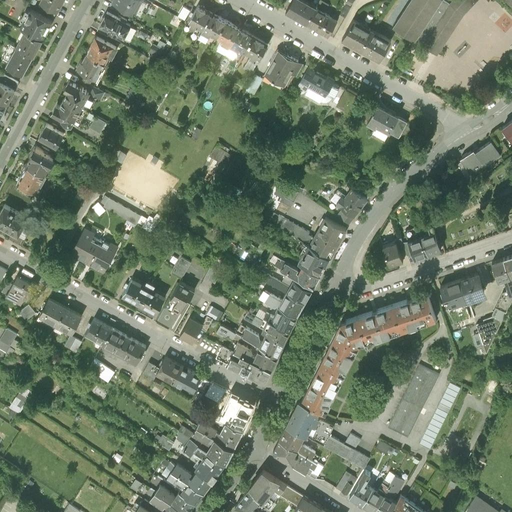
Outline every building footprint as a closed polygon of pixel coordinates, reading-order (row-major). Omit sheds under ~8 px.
[(40,0),(40,1),(45,4),(58,10),(63,0),(40,0)] [(132,13),(138,0),(113,0),(112,2),(123,8),(126,10),(132,13)] [(291,0),(285,11),(306,23),(315,7),(310,4),(311,3),(305,0),(291,0)] [(422,44),(450,2),(446,0),(409,0),(393,26),(422,44)] [(511,0),(451,0),(450,2),(422,44),(436,55),(464,14),(477,0),(505,0),(511,6),(511,0)] [(55,16),(58,10),(45,4),(42,9),(55,16)] [(197,25),(203,28),(212,12),(203,8),(203,6),(202,5),(200,4),(199,5),(197,4),(188,20),(191,21),(189,25),(195,28),(197,25)] [(338,17),(343,20),(349,9),(344,6),(338,17)] [(328,35),(337,19),(315,7),(306,23),(328,35)] [(21,28),(25,30),(42,39),(52,21),(31,10),(29,12),(26,10),(20,21),(24,23),(21,28)] [(107,11),(99,25),(100,25),(110,30),(123,37),(123,36),(129,39),(135,28),(130,25),(130,24),(126,21),(127,19),(122,16),(121,19),(107,11)] [(211,33),(217,37),(226,20),(212,12),(203,28),(198,36),(207,41),(211,33)] [(347,41),(361,49),(372,30),(353,19),(342,39),(347,42),(347,41)] [(218,48),(226,53),(240,28),(226,20),(217,37),(222,39),(218,48)] [(108,35),(110,30),(100,25),(97,30),(108,35)] [(241,58),(245,51),(254,36),(240,28),(226,53),(234,57),(239,48),(245,50),(241,57),(241,58)] [(25,30),(16,47),(33,56),(42,39),(25,30)] [(391,40),(372,30),(361,49),(380,59),(391,40)] [(91,45),(87,53),(105,62),(109,55),(112,56),(117,47),(95,35),(90,44),(91,45)] [(268,44),(254,36),(245,51),(251,54),(249,57),(255,60),(256,57),(259,59),(268,44)] [(151,43),(146,53),(157,58),(165,43),(158,40),(155,45),(151,43)] [(23,74),(33,56),(16,47),(6,65),(23,74)] [(271,63),(264,74),(272,78),(271,79),(274,80),(284,85),(291,73),(297,76),(302,65),(297,62),(298,60),(287,54),(287,53),(277,48),(269,62),(271,63)] [(170,50),(167,55),(173,58),(176,53),(170,50)] [(237,66),(253,76),(255,73),(253,69),(259,59),(256,57),(255,60),(249,57),(251,54),(245,51),(241,58),(237,66)] [(96,78),(105,62),(87,53),(83,60),(81,59),(77,66),(79,67),(78,68),(85,72),(85,74),(90,77),(92,76),(96,78)] [(490,66),(488,64),(485,67),(491,74),(499,68),(494,62),(490,66)] [(326,76),(308,66),(298,85),(307,90),(309,86),(325,94),(333,81),(333,80),(332,80),(333,78),(327,75),(326,76)] [(0,73),(0,80),(15,89),(19,82),(0,72),(0,73)] [(263,78),(255,73),(253,76),(246,89),(254,94),(263,78)] [(0,100),(7,104),(15,89),(0,80),(0,100)] [(68,90),(64,97),(81,107),(84,101),(90,104),(93,98),(87,94),(89,92),(89,90),(87,89),(80,85),(79,85),(69,80),(65,89),(68,90)] [(136,86),(145,91),(148,85),(139,81),(136,86)] [(339,84),(333,81),(325,94),(309,86),(307,90),(305,93),(319,101),(322,100),(323,101),(325,101),(327,101),(330,100),(331,98),(333,95),(335,95),(338,88),(338,86),(339,84)] [(90,83),(87,89),(89,90),(89,92),(100,98),(105,90),(90,83)] [(143,95),(131,88),(124,99),(137,106),(143,95)] [(346,89),(337,105),(346,110),(355,94),(346,89)] [(52,112),(61,117),(62,118),(71,123),(72,123),(81,107),(64,97),(60,105),(57,103),(52,112)] [(251,104),(245,100),(241,107),(247,110),(251,104)] [(377,105),(374,111),(373,110),(372,113),(373,113),(368,123),(375,127),(377,124),(390,131),(398,116),(377,105)] [(106,121),(90,112),(87,116),(94,120),(91,126),(101,132),(106,121)] [(407,121),(398,116),(390,131),(399,136),(407,121)] [(68,128),(71,123),(62,118),(61,117),(58,123),(68,128)] [(511,120),(502,128),(511,141),(511,120)] [(46,123),(39,135),(57,145),(64,132),(46,123)] [(377,124),(375,127),(373,132),(386,138),(390,131),(377,124)] [(201,129),(196,126),(191,136),(196,139),(201,129)] [(500,155),(491,142),(478,150),(477,148),(460,160),(462,162),(465,168),(468,166),(475,176),(486,169),(484,166),(500,155)] [(216,145),(209,156),(224,165),(230,154),(227,153),(228,152),(216,145)] [(32,154),(27,163),(45,173),(47,169),(49,170),(54,160),(52,159),(54,156),(36,146),(35,147),(33,146),(30,153),(32,154)] [(126,154),(114,148),(109,157),(121,163),(126,154)] [(465,168),(462,162),(456,166),(467,182),(475,176),(468,166),(465,168)] [(38,185),(45,173),(27,163),(23,164),(21,168),(22,171),(17,181),(37,191),(40,186),(38,185)] [(279,180),(272,192),(282,198),(278,205),(288,211),(299,191),(279,180)] [(340,207),(353,217),(366,199),(352,188),(347,196),(337,189),(330,200),(340,207)] [(104,194),(100,201),(105,203),(104,205),(127,218),(136,223),(137,221),(152,230),(156,225),(152,223),(146,219),(146,218),(104,194)] [(100,213),(106,207),(98,200),(92,205),(100,213)] [(0,225),(23,239),(34,220),(4,204),(1,209),(0,209),(0,225)] [(349,223),(353,217),(340,207),(335,214),(349,223)] [(446,220),(442,210),(432,217),(435,224),(446,220)] [(272,211),(267,219),(297,237),(302,228),(272,211)] [(156,220),(152,223),(156,225),(162,217),(157,213),(153,217),(156,220)] [(297,237),(300,240),(329,258),(345,228),(325,217),(314,237),(307,234),(309,232),(302,228),(297,237)] [(430,231),(422,234),(428,251),(441,247),(433,224),(428,225),(430,231)] [(414,256),(428,251),(422,234),(419,227),(415,228),(414,227),(408,229),(408,231),(406,232),(408,239),(414,256)] [(85,228),(71,253),(103,271),(116,247),(93,235),(94,233),(85,228)] [(399,250),(405,248),(403,241),(401,236),(394,239),(395,241),(396,241),(399,250)] [(408,239),(403,241),(405,248),(407,253),(414,256),(408,239)] [(298,263),(303,266),(319,275),(329,258),(300,240),(294,251),(302,255),(298,263)] [(395,241),(382,246),(389,265),(403,260),(399,250),(396,241),(395,241)] [(247,246),(258,252),(260,249),(249,243),(247,246)] [(138,255),(133,266),(138,269),(144,258),(138,255)] [(313,288),(319,275),(303,266),(299,273),(297,272),(297,270),(297,269),(273,255),(269,262),(313,288)] [(190,261),(181,256),(172,271),(182,276),(190,261)] [(503,277),(507,290),(509,296),(511,295),(511,280),(510,275),(504,256),(492,261),(498,279),(503,277)] [(210,266),(204,278),(215,284),(221,272),(210,266)] [(257,274),(286,292),(304,302),(311,290),(294,279),(289,287),(270,275),(271,273),(269,271),(267,274),(260,269),(257,274)] [(460,278),(461,279),(467,297),(467,298),(478,294),(484,291),(477,272),(460,278)] [(18,275),(12,285),(7,294),(21,302),(25,296),(27,297),(31,291),(33,293),(37,286),(18,275)] [(122,294),(139,304),(151,283),(147,281),(145,284),(132,277),(122,294)] [(446,304),(467,297),(461,279),(440,286),(446,304)] [(194,289),(180,281),(170,298),(175,301),(172,308),(179,311),(188,295),(190,297),(194,289)] [(2,291),(7,294),(12,285),(7,282),(2,291)] [(154,284),(151,283),(139,304),(155,313),(165,296),(152,288),(154,284)] [(256,295),(278,308),(279,305),(286,294),(281,292),(278,298),(261,288),(256,295)] [(502,319),(511,299),(511,295),(509,296),(507,290),(503,291),(492,314),(502,319)] [(286,294),(279,305),(297,315),(304,302),(286,292),(286,294)] [(325,413),(333,397),(352,358),(360,344),(364,343),(435,319),(427,293),(340,323),(301,401),(319,409),(325,413)] [(54,328),(56,325),(66,307),(50,298),(47,303),(45,301),(43,305),(45,306),(38,319),(54,328)] [(36,313),(28,304),(19,311),(26,320),(36,313)] [(82,316),(66,307),(56,325),(72,333),(82,316)] [(256,315),(267,320),(289,331),(295,318),(278,308),(273,317),(259,310),(256,315)] [(207,315),(202,323),(203,324),(200,328),(206,331),(212,319),(207,315)] [(189,316),(180,334),(193,341),(200,328),(203,324),(202,323),(189,316)] [(499,320),(492,316),(484,319),(484,321),(476,324),(479,332),(483,344),(486,354),(500,323),(499,320)] [(103,343),(112,327),(94,317),(85,334),(103,343)] [(266,333),(262,342),(260,346),(277,355),(289,331),(267,320),(262,331),(266,333)] [(248,345),(251,341),(235,332),(221,323),(216,331),(225,337),(227,334),(248,345)] [(240,323),(235,332),(251,341),(260,346),(262,342),(259,340),(257,334),(245,327),(246,326),(240,323)] [(146,346),(112,327),(103,343),(109,346),(108,348),(129,360),(131,358),(138,362),(146,346)] [(0,340),(0,348),(18,359),(21,354),(15,350),(20,343),(22,345),(25,340),(23,338),(23,337),(7,328),(0,340)] [(483,344),(479,332),(472,335),(476,346),(483,344)] [(71,335),(65,346),(76,352),(82,341),(71,335)] [(237,343),(233,351),(271,369),(277,355),(260,346),(256,355),(253,354),(252,350),(237,343)] [(266,379),(271,369),(233,351),(221,345),(216,357),(263,380),(266,379)] [(58,355),(53,363),(57,365),(58,364),(63,368),(67,362),(62,358),(62,357),(58,355)] [(165,356),(159,367),(156,372),(157,372),(174,382),(183,366),(165,356)] [(108,381),(115,371),(95,359),(89,369),(108,381)] [(153,379),(157,372),(156,372),(159,367),(149,361),(143,372),(153,379)] [(439,374),(419,364),(387,426),(407,436),(439,374)] [(460,387),(450,382),(419,443),(430,449),(460,387)] [(34,392),(23,385),(12,402),(21,408),(34,392)] [(226,406),(232,409),(235,403),(228,401),(211,390),(208,395),(226,406)] [(238,397),(235,403),(232,409),(248,416),(254,404),(238,397)] [(299,399),(286,424),(304,434),(306,435),(311,424),(314,425),(318,417),(316,415),(319,409),(301,401),(299,399)] [(18,413),(11,408),(8,413),(14,418),(18,413)] [(242,429),(248,416),(232,409),(229,416),(217,411),(214,416),(242,429)] [(203,413),(200,418),(206,422),(209,416),(203,413)] [(334,425),(318,417),(314,425),(311,424),(306,435),(363,468),(369,457),(354,449),(344,444),(329,435),(334,425)] [(197,425),(233,447),(241,431),(224,423),(220,431),(218,429),(217,427),(206,422),(200,418),(197,425)] [(178,429),(190,437),(193,433),(193,432),(178,421),(175,427),(178,429)] [(286,424),(279,439),(296,449),(299,444),(304,434),(286,424)] [(225,461),(233,447),(197,425),(193,432),(193,433),(210,443),(207,448),(225,461)] [(190,437),(178,429),(176,436),(187,443),(190,437)] [(156,440),(168,448),(173,440),(161,432),(156,440)] [(350,433),(344,444),(354,449),(360,439),(350,433)] [(191,454),(194,449),(204,454),(195,468),(197,469),(213,480),(225,461),(207,448),(190,437),(187,443),(184,447),(182,445),(181,447),(191,454)] [(293,454),(296,449),(279,439),(273,450),(274,453),(305,472),(309,465),(296,457),(297,456),(293,454)] [(380,440),(376,447),(386,453),(387,451),(392,454),(395,448),(380,440)] [(296,449),(311,458),(315,452),(304,445),(301,446),(299,444),(296,449)] [(296,457),(309,465),(313,468),(317,462),(311,458),(296,449),(293,454),(297,456),(296,457)] [(122,455),(116,451),(113,457),(119,461),(122,455)] [(485,462),(483,461),(485,458),(477,454),(472,465),(482,469),(485,462)] [(204,491),(213,480),(197,469),(192,476),(190,474),(191,472),(177,462),(172,469),(204,491)] [(323,465),(317,462),(313,468),(309,465),(305,472),(315,478),(323,465)] [(196,501),(204,491),(172,469),(167,476),(182,486),(183,484),(185,486),(181,491),(196,501)] [(370,472),(365,469),(349,495),(362,502),(372,487),(364,482),(370,472)] [(263,470),(249,487),(261,499),(268,507),(274,501),(266,495),(270,490),(272,491),(275,491),(276,489),(280,492),(286,484),(263,470)] [(346,470),(335,487),(347,494),(358,477),(346,470)] [(389,470),(382,482),(399,491),(405,480),(389,470)] [(457,482),(450,479),(447,484),(454,488),(457,482)] [(186,511),(196,501),(181,491),(179,490),(175,495),(159,484),(155,491),(156,492),(186,511)] [(279,494),(297,505),(303,495),(286,484),(280,492),(279,494)] [(235,505),(239,511),(255,511),(252,506),(257,501),(259,500),(260,500),(261,499),(249,487),(235,505)] [(383,494),(372,487),(362,502),(373,510),(383,494)] [(168,505),(163,511),(186,511),(156,492),(154,495),(152,493),(150,496),(164,505),(166,503),(168,505)] [(426,511),(403,495),(400,493),(396,501),(388,511),(426,511)] [(388,511),(396,501),(383,494),(373,510),(377,511),(388,511)] [(318,511),(322,506),(303,495),(297,505),(294,510),(297,511),(318,511)] [(475,495),(463,511),(505,511),(501,509),(499,511),(475,495)] [(259,500),(257,501),(257,504),(260,508),(264,508),(264,509),(268,507),(261,499),(260,500),(259,500)] [(163,511),(161,511),(153,511),(148,508),(150,505),(143,500),(136,510),(138,511),(163,511)] [(77,511),(79,509),(69,502),(62,511),(77,511)]
